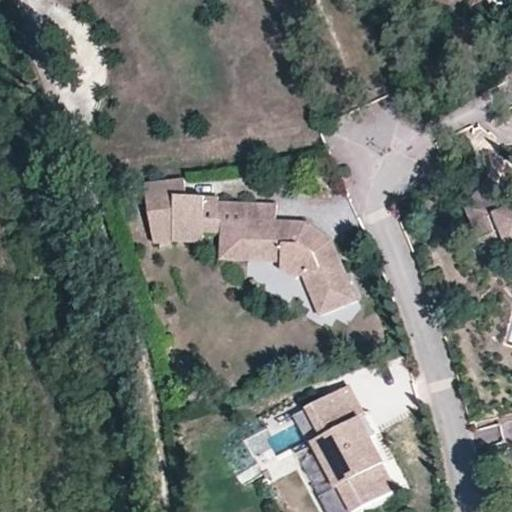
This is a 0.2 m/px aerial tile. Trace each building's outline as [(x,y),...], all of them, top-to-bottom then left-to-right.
[(152,235),(174,232),(204,234),(204,230),(204,221),(217,222),(216,226),(248,228),(247,244),(267,245),(267,261),(282,262),(282,270),(298,278),(305,275),(321,316),(358,301),(333,239),(322,243),(306,235),(306,223),(305,222),(273,221),(273,205),(215,203),(215,198),(183,197),(180,179),(141,184),(152,235)] [(511,199),(510,198),(511,194),(494,179),(469,209),(475,225),(485,222),(491,237),(504,233),(511,250),(511,199)] [(217,222),(204,221),(204,230),(216,232),(216,226),(217,222)] [(511,255),(511,250),(504,233),(491,237),(485,222),(475,225),(481,241),(511,255)] [(322,243),(333,239),(306,223),(306,235),(322,243)] [(215,258),(267,261),(267,245),(247,244),(248,228),(216,226),(216,232),(215,258)] [(173,240),(174,232),(152,235),(154,243),(173,240)] [(204,234),(174,232),(173,240),(203,241),(204,234)] [(349,388),(307,410),(324,441),(315,446),(337,489),(318,499),(325,511),(359,511),(397,492),(384,467),(386,465),(372,439),(361,420),(366,417),(349,388)] [(307,410),(280,424),(298,456),(315,446),(324,441),(307,410)] [(376,436),(366,417),(361,420),(372,439),(376,436)]
